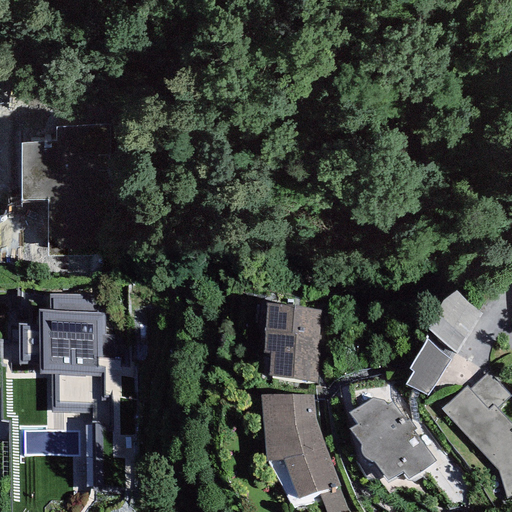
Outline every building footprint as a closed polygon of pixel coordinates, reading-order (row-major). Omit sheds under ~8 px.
[(54,140),(20,140),(20,200),(45,200),(46,256),(113,255),(113,185),(108,185),(108,125),(54,125),(54,140)] [(318,342),(319,320),(265,317),(262,365),(269,366),(268,387),(317,389),(320,342),(318,342)] [(104,320),(31,322),(32,333),(13,334),(14,382),(32,382),(32,395),(43,395),(44,420),(85,418),(85,393),(101,393),(100,372),(114,372),(113,343),(105,343),(104,320)] [(427,397),(449,362),(426,341),(408,372),(413,374),(405,386),(427,397)] [(510,402),(488,378),(469,393),(466,391),(441,416),(498,475),(507,503),(511,501),(511,430),(496,414),(510,402)] [(313,403),(260,409),(266,476),(283,473),(298,511),(310,511),(322,507),(323,511),(345,511),(316,427),(313,403)] [(371,405),(349,425),(357,436),(349,443),(362,459),(361,461),(361,465),(361,469),(363,472),(365,474),(367,475),(371,475),(373,475),(379,485),(387,497),(402,482),(407,491),(435,468),(413,437),(416,435),(408,426),(406,428),(392,409),(386,412),(382,408),(371,405)]
